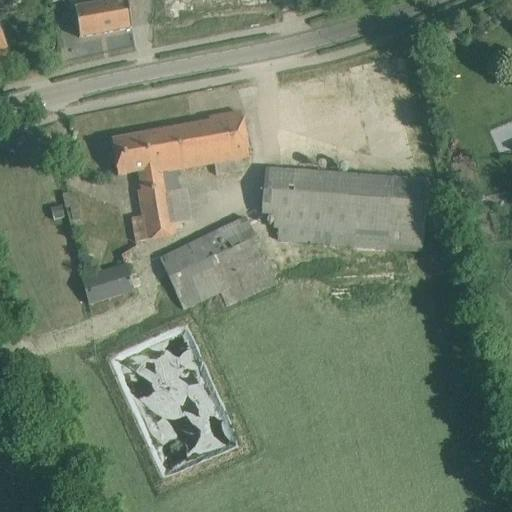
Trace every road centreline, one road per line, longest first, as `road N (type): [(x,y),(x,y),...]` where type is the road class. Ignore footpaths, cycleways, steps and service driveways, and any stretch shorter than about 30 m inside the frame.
road 1 (tertiary): [(0,110),(324,36),(433,0)]
road 2 (residential): [(79,511),(0,324)]
